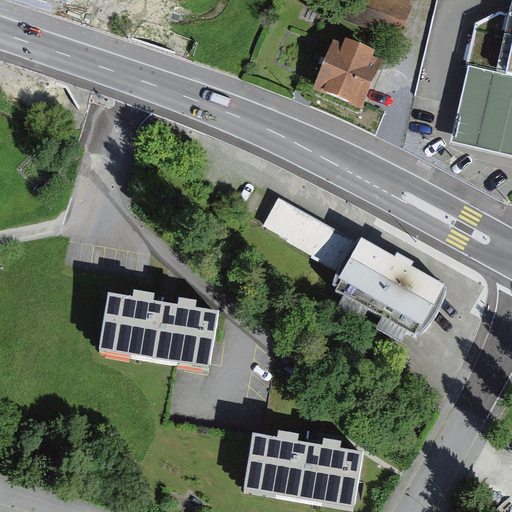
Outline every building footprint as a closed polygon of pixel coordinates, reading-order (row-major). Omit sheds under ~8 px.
[(338,0),(332,18),(401,43),(412,11),(407,9),(410,0),(338,0)] [(511,13),(511,17),(501,14),(477,26),(466,71),(468,71),(497,78),(497,80),(511,83),(511,13)] [(313,97),(362,118),(382,71),(373,67),(376,60),(347,47),(345,52),(334,48),(313,97)] [(497,78),(468,71),(459,113),(451,147),(511,161),(511,83),(497,80),(497,78)] [(424,354),(455,297),(279,200),(261,232),(315,261),(307,274),(342,293),(336,305),(424,354)] [(95,356),(208,375),(217,320),(193,316),(195,306),(176,303),(175,308),(153,305),(154,296),(132,292),(130,301),(105,297),(95,356)] [(330,511),(345,511),(356,458),(337,455),(338,447),(316,442),(314,453),(287,448),(288,443),(273,440),(271,451),(247,446),(238,494),(330,511)]
